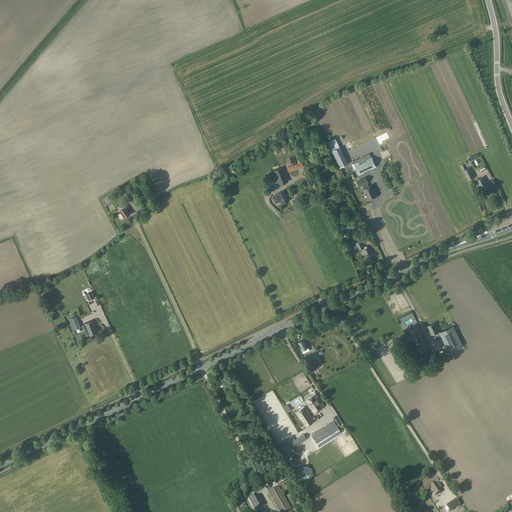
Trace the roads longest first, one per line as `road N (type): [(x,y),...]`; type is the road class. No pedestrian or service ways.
road 1 (secondary): [(0,465),(445,250)]
road 2 (unclassified): [(511,128),(488,0)]
